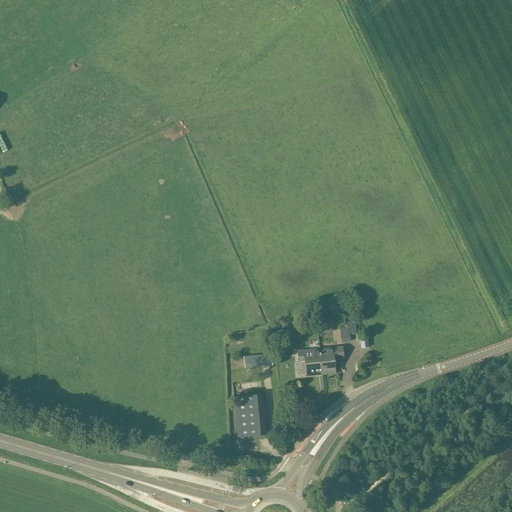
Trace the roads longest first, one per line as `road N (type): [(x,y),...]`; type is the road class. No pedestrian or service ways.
road 1 (tertiary): [(285,496),(354,407),(388,386),(511,343)]
road 2 (primary): [(229,511),(0,442)]
